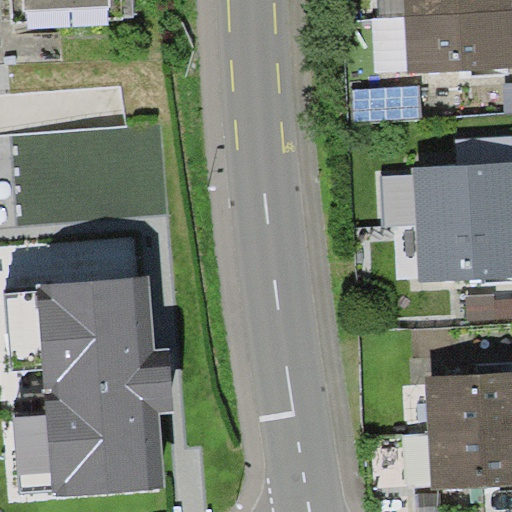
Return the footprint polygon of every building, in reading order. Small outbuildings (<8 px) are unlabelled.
[(119,0),(2,0),(3,20),(120,17),(119,0)] [(511,0),(403,0),(405,12),(511,7),(511,0)] [(511,7),(407,12),(409,65),(511,59),(511,7)] [(511,163),(411,166),(412,216),(511,215),(511,163)] [(511,216),(414,218),(415,268),(511,267),(511,216)] [(136,230),(0,244),(0,371),(11,504),(161,486),(155,410),(176,409),(172,348),(147,349),(136,230)] [(511,372),(426,377),(429,429),(511,424),(511,372)] [(511,425),(431,430),(434,482),(511,477),(511,425)]
